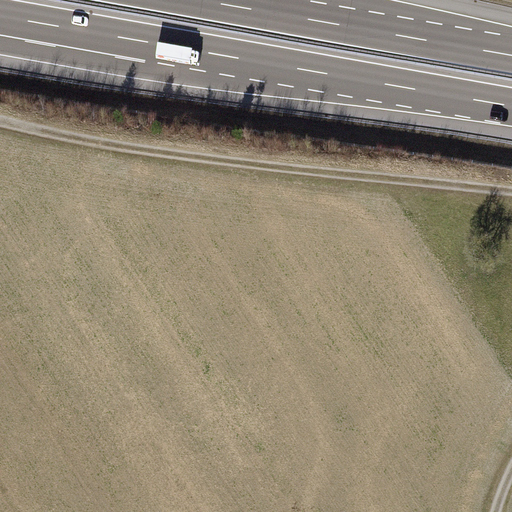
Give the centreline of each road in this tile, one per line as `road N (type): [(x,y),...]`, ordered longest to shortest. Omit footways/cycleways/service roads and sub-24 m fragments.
road 1 (motorway): [(0,16),(511,106)]
road 2 (track): [(511,193),(238,167),(0,124)]
road 3 (motorway): [(511,54),(199,0)]
